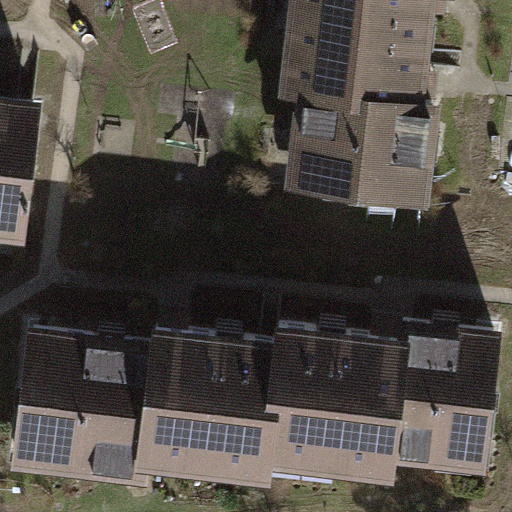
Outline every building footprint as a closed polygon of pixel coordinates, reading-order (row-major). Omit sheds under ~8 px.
[(314,0),(311,31),(450,47),(455,0),(314,0)] [(443,110),(450,47),(311,31),(303,96),(319,98),(309,191),(446,206),(457,112),(443,110)] [(0,232),(34,236),(49,111),(0,105),(0,232)] [(503,475),(511,391),(511,344),(421,334),(420,345),(296,331),(294,346),(282,456),(356,464),(355,478),(409,484),(411,465),(503,475)] [(282,456),(294,346),(173,332),(171,351),(47,338),(33,458),(107,466),(106,476),(162,482),(164,463),(280,476),(282,456)]
